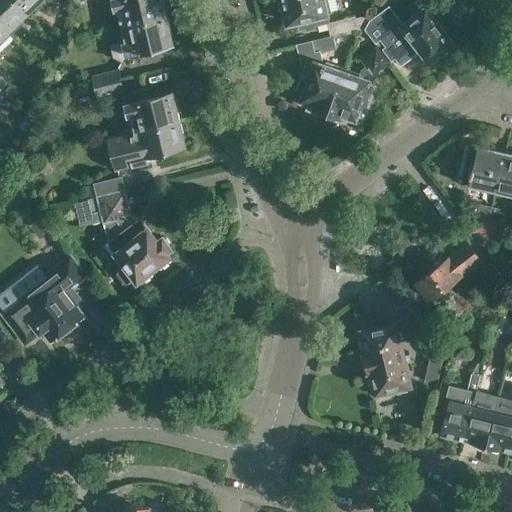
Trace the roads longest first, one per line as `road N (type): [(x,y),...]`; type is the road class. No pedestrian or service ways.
road 1 (residential): [(0,492),(58,447),(102,430),(164,431),(226,447),(266,441)]
road 2 (residential): [(511,486),(271,429)]
road 3 (residential): [(489,81),(293,230)]
road 4 (residential): [(293,230),(221,0)]
road 5 (residential): [(293,230),(290,361),(271,429)]
